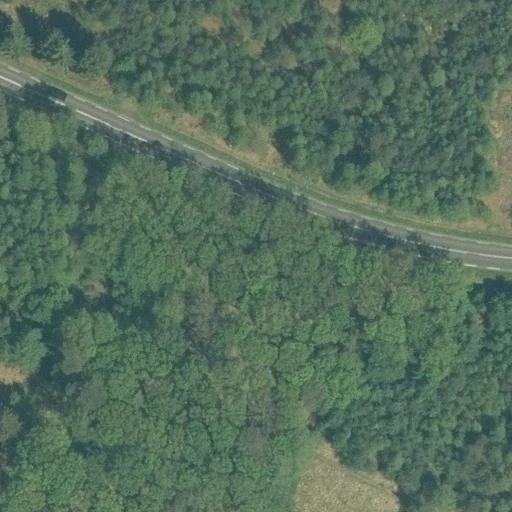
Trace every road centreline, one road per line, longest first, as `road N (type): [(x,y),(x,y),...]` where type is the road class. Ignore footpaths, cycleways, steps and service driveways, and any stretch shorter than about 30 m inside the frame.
road 1 (primary): [(511,261),(326,220),(0,79)]
road 2 (track): [(130,137),(9,511)]
